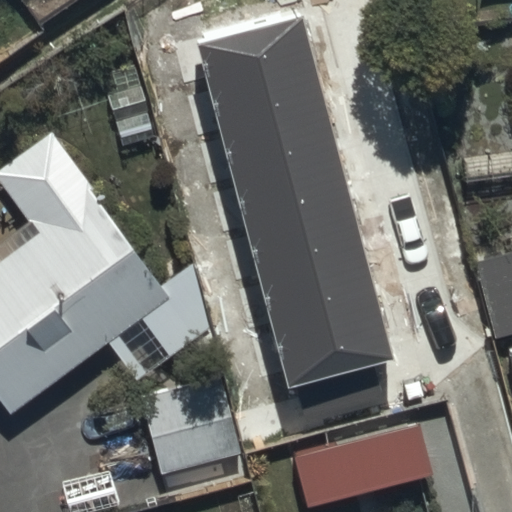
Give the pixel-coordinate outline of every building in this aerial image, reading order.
[(14,1),(0,11),(0,64),(39,34),(14,1)] [(303,16),(197,44),(288,388),(394,361),(303,16)] [(0,187),(24,220),(0,238),(0,409),(8,419),(111,341),(137,376),(193,333),(89,195),(91,193),(47,135),(0,171),(0,187)] [(511,252),(477,262),(498,337),(511,333),(511,252)] [(218,378),(135,400),(159,480),(241,455),(218,378)] [(308,510),(433,477),(418,421),(293,453),(308,510)]
